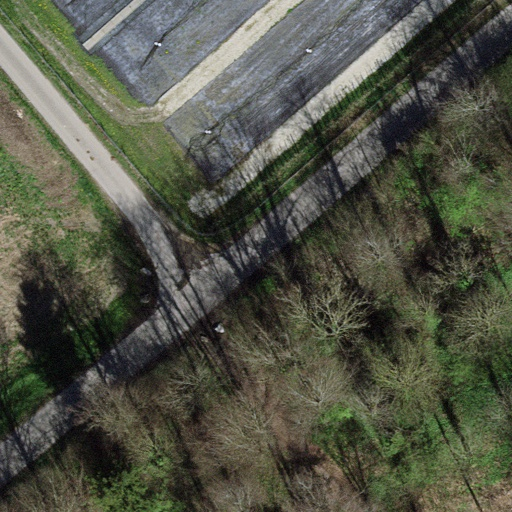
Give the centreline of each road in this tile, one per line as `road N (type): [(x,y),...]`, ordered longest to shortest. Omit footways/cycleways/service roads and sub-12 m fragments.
road 1 (unclassified): [(0,456),(187,287),(511,15)]
road 2 (track): [(187,287),(0,55)]
